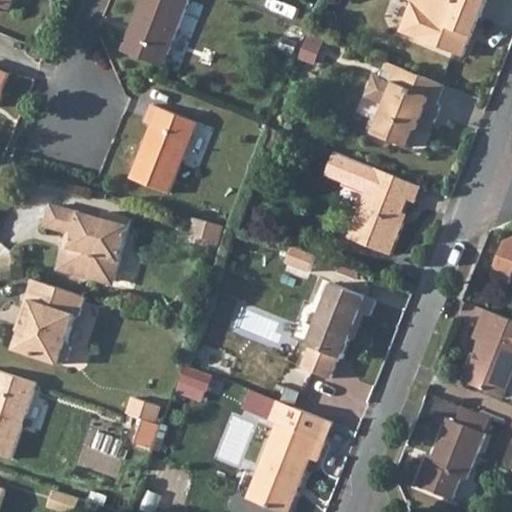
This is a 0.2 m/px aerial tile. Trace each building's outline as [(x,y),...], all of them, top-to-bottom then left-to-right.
[(0,0),(0,5),(10,9),(13,0),(0,0)] [(163,67),(190,0),(142,0),(122,50),(163,67)] [(197,0),(170,64),(180,69),(208,4),(197,0)] [(488,0),(432,0),(431,7),(419,39),(464,57),(472,36),(479,17),(482,18),(488,0)] [(323,40),(309,35),(300,58),(314,63),(323,40)] [(385,104),(374,132),(409,146),(416,128),(425,132),(429,120),(435,122),(441,106),(438,105),(446,86),(386,62),(380,77),(374,75),(366,96),(385,104)] [(0,100),(10,74),(0,69),(0,100)] [(169,193),(198,122),(153,104),(147,121),(154,123),(132,178),(169,193)] [(430,134),(435,122),(429,120),(425,132),(430,134)] [(422,187),(376,168),(349,237),(392,254),(404,224),(401,222),(404,212),(409,200),(416,203),(422,187)] [(102,218),(52,204),(46,225),(76,233),(72,246),(64,250),(59,268),(92,277),(93,275),(115,281),(132,219),(104,211),(102,218)] [(223,225),(197,218),(192,235),(218,242),(223,225)] [(511,237),(505,241),(491,276),(510,283),(511,277),(511,237)] [(87,296),(34,279),(24,309),(27,316),(16,349),(61,364),(61,363),(69,359),(72,348),(69,340),(77,315),(80,316),(87,296)] [(371,316),(377,300),(333,283),(308,345),(343,359),(351,337),(361,312),(366,314),(371,316)] [(511,318),(487,308),(475,338),(482,341),(466,380),(505,396),(511,378),(511,318)] [(356,339),(366,314),(361,312),(351,337),(356,339)] [(186,366),(181,380),(209,392),(215,378),(186,366)] [(0,454),(12,459),(38,383),(0,370),(0,454)] [(135,397),(129,414),(144,419),(155,423),(161,406),(135,397)] [(319,460),(334,423),(279,400),(271,420),(278,423),(248,498),(283,511),(289,511),(312,458),(319,460)] [(462,406),(457,421),(487,433),(493,418),(462,406)] [(487,433),(457,421),(449,418),(434,455),(431,463),(426,462),(417,484),(454,499),(463,477),(468,479),(487,433)] [(144,419),(136,442),(154,448),(162,425),(155,423),(144,419)] [(75,511),(80,498),(54,490),(48,506),(65,511),(75,511)] [(248,498),(244,497),(239,511),(240,511),(262,511),(265,506),(248,498)]
